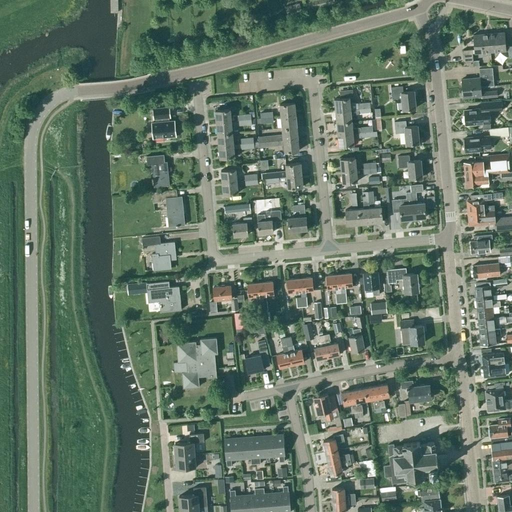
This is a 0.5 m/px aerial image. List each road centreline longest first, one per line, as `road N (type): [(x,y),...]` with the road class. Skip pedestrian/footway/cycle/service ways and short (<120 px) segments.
road 1 (tertiary): [(34,511),(34,122),(69,92),(191,74),(417,10)]
road 2 (residential): [(198,87),(212,260),(328,249)]
road 3 (residential): [(328,249),(312,79),(242,85)]
road 4 (unclassified): [(449,240),(432,36),(417,10)]
road 5 (residential): [(285,388),(459,357)]
road 6 (unclassified): [(474,511),(459,357)]
road 7 (residential): [(309,511),(285,388)]
road 8 (residential): [(328,249),(449,240)]
